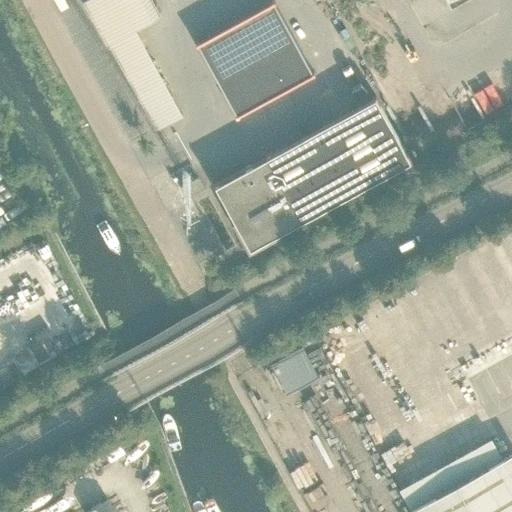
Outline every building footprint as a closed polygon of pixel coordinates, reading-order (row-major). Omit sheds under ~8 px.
[(82,0),(106,42),(107,42),(106,41),(108,40),(134,26),(159,12),(152,0),(82,0)] [(274,0),(273,0),(195,43),(197,45),(198,44),(235,113),(234,114),(236,116),(315,73),(313,71),(312,71),(275,2),(276,2),(274,0)] [(401,105),(423,94),(413,74),(390,85),(401,105)] [(213,184),(249,250),(412,161),(407,153),(406,153),(379,104),(380,103),(375,95),(264,156),(269,163),(255,170),(252,164),(218,182),(218,181),(213,184)] [(441,106),(452,127),(469,117),(458,97),(441,106)] [(179,186),(185,196),(202,187),(197,176),(179,186)] [(19,263),(27,274),(52,258),(45,247),(19,263)] [(39,286),(24,298),(32,309),(47,297),(39,286)] [(511,511),(511,475),(502,458),(411,509),(412,511),(511,511)] [(85,511),(114,511),(107,498),(84,511),(85,511)]
